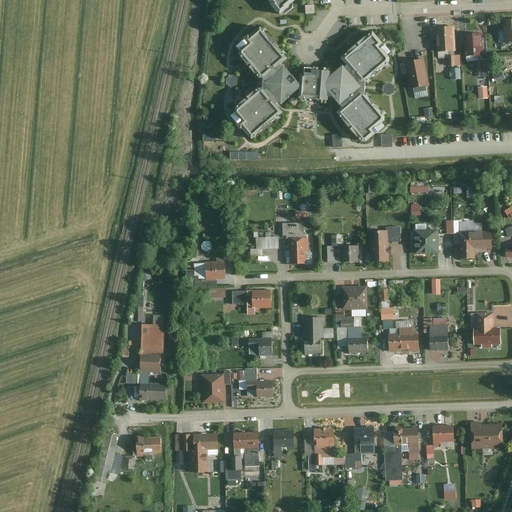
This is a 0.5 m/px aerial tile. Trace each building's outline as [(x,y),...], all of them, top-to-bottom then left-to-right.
[(264,0),(279,17),(295,3),(291,0),(264,0)] [(318,4),(309,5),(309,14),(318,14),(318,4)] [(263,28),(237,49),(263,80),(263,91),(231,117),(251,140),(283,113),(279,108),(298,91),(298,100),(327,101),(328,94),(342,110),(336,115),(361,143),(387,120),(365,95),(365,84),(392,60),(370,34),(340,60),(345,65),(328,80),(328,72),(300,71),(300,85),(283,65),(289,60),(263,28)] [(457,28),(437,29),(438,53),(450,53),(458,52),(457,28)] [(483,34),(465,35),(466,57),(484,56),(483,34)] [(461,56),(450,57),(450,59),(450,68),(461,67),(461,56)] [(426,60),(405,64),(410,92),(413,91),(415,100),(429,97),(427,89),(431,88),(426,60)] [(488,62),(478,63),(478,72),(488,72),(488,62)] [(463,79),(462,68),(451,69),(452,80),(463,79)] [(502,72),(492,76),(496,84),(506,80),(502,72)] [(489,89),(478,89),(479,101),(489,100),(489,89)] [(433,111),(417,112),(417,125),(433,124),(433,111)] [(216,140),(216,132),(207,132),(207,140),(216,140)] [(336,135),(337,147),(346,147),(346,134),(336,135)] [(233,160),(250,160),(249,151),(233,152),(233,160)] [(430,184),(411,184),(411,196),(430,196),(430,184)] [(468,198),(476,198),(476,186),(468,186),(468,198)] [(422,206),(411,206),(412,217),(422,217),(422,206)] [(310,211),(299,211),(295,211),(296,220),(310,220),(310,211)] [(439,235),(440,246),(460,246),(460,234),(459,222),(446,222),(447,235),(439,235)] [(305,223),(285,225),(288,266),(311,265),(310,239),(306,239),(305,223)] [(439,230),(414,231),(414,256),(440,256),(440,246),(439,235),(439,230)] [(390,233),(370,233),(369,264),(389,264),(389,257),(393,257),(393,248),(390,248),(390,233)] [(493,234),(460,234),(460,246),(460,263),(475,263),(475,251),(493,250),(493,234)] [(332,246),(321,247),(322,265),(360,265),(360,247),(343,247),(343,236),(331,236),(332,246)] [(279,238),(256,238),(256,251),(279,250),(279,238)] [(225,262),(194,264),(195,278),(200,277),(200,282),(226,281),(225,262)] [(150,271),(140,275),(143,283),(153,279),(150,271)] [(441,280),(432,280),(432,297),(441,297),(441,280)] [(370,288),(343,288),(343,311),(370,311),(370,288)] [(226,289),(209,290),(210,303),(227,302),(226,289)] [(248,291),(232,291),(232,306),(247,306),(247,317),(255,317),(255,311),(274,311),(274,292),(252,292),(252,299),(248,299),(248,291)] [(153,310),(153,326),(165,326),(166,310),(153,310)] [(389,310),(382,310),(381,322),(394,322),(394,311),(389,310)] [(497,327),(497,312),(475,313),(477,330),(473,331),(474,352),(507,351),(506,328),(497,327)] [(324,319),(304,319),(305,355),(324,355),(323,340),(334,340),(334,331),(324,331),(324,319)] [(348,331),(349,356),(370,355),(369,337),(364,338),(363,319),(344,319),(341,320),(341,331),(348,331)] [(153,326),(142,325),(141,355),(164,356),(165,326),(153,326)] [(448,330),(430,330),(431,344),(448,344),(448,330)] [(419,337),(389,338),(389,353),(420,352),(419,337)] [(273,340),(250,339),(249,356),(273,357),(273,340)] [(161,359),(141,359),(140,374),(161,375),(161,359)] [(258,370),(231,370),(231,383),(239,383),(239,392),(256,392),(256,399),(274,399),(274,383),(258,383),(258,370)] [(225,375),(200,375),(200,405),(226,404),(225,375)] [(167,380),(142,378),(140,401),(165,403),(167,380)] [(455,427),(432,428),(433,449),(442,449),(441,444),(456,443),(455,427)] [(504,429),(472,430),(472,451),(483,450),(483,457),(494,456),(494,450),(505,450),(504,429)] [(336,431),(316,430),(316,440),(305,440),(305,472),(315,472),(315,467),(335,468),(336,431)] [(420,431),(395,431),(384,431),(384,454),(394,454),(394,447),(402,447),(402,462),(426,462),(426,445),(421,445),(420,431)] [(375,432),(356,433),(356,455),(345,456),(345,470),(361,469),(360,452),(376,452),(375,432)] [(295,434),(273,433),(273,447),(295,447),(295,434)] [(119,437),(104,434),(97,467),(112,471),(119,437)] [(259,434),(234,434),(234,449),(259,450),(259,434)] [(192,436),(176,436),(176,452),(193,452),(193,442),(192,436)] [(162,437),(136,437),(136,455),(161,456),(162,437)] [(218,441),(193,442),(194,476),(208,475),(207,452),(219,452),(218,441)] [(260,455),(245,455),(245,471),(260,471),(260,455)] [(242,482),(241,457),(226,457),(226,483),(242,482)] [(427,483),(427,474),(417,474),(417,483),(427,483)] [(481,501),(473,501),(473,510),(481,510),(481,501)]
